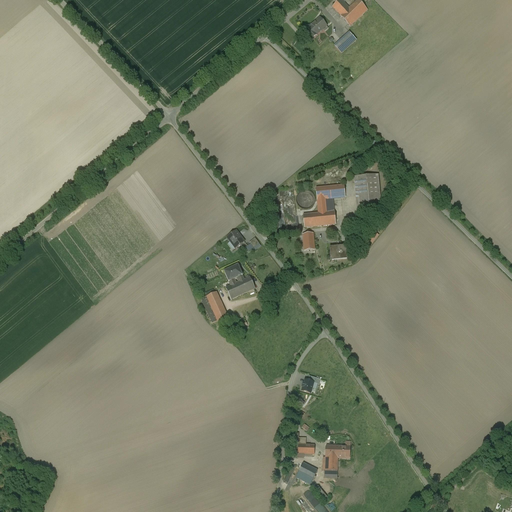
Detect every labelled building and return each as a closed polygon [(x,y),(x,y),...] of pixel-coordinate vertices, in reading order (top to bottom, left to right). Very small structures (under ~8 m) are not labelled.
[(341,0),(339,0),(332,7),(341,16),(349,8),(341,0)] [(341,16),(350,26),(367,10),(363,6),(358,0),(349,8),(341,16)] [(326,26),(320,18),(310,27),(309,27),(316,35),(316,34),(326,26)] [(316,35),(309,27),(310,27),(309,26),(304,31),(311,39),(317,35),(316,34),(316,35)] [(349,33),(334,46),(341,54),(356,40),(349,33)] [(377,176),(357,178),(360,208),(380,206),(377,176)] [(344,186),(316,188),(317,201),(325,200),(345,198),(344,186)] [(308,191),(306,190),(305,190),(303,191),(302,191),(301,191),(300,192),(299,193),(298,194),(297,195),(297,196),(296,197),(296,198),(296,199),(296,200),(296,201),(296,202),(297,203),(297,204),(297,205),(298,206),(300,207),(301,208),(302,209),(303,209),(304,209),(306,209),(307,209),(308,209),(309,208),(310,208),(311,207),(312,206),(313,206),(314,205),(314,204),(314,202),(315,201),(315,200),(315,199),(314,197),(314,196),(313,195),(312,193),(311,192),(310,192),(309,191),(308,191)] [(325,200),(317,201),(318,213),(334,212),(334,211),(326,212),(325,200)] [(318,213),(303,215),(304,228),(335,225),(334,212),(318,213)] [(244,242),(236,231),(227,238),(235,249),(244,242)] [(373,232),(367,239),(370,243),(377,235),(373,232)] [(313,234),(302,235),(304,251),(314,250),(313,234)] [(259,244),(255,238),(249,243),(253,248),(259,244)] [(346,247),(330,248),(331,254),(330,254),(331,260),(347,258),(346,247)] [(213,266),(201,271),(204,280),(217,274),(213,266)] [(238,266),(224,272),(230,286),(244,280),(238,266)] [(230,286),(226,288),(231,300),(255,289),(249,278),(244,280),(230,286)] [(227,317),(216,293),(206,297),(217,322),(227,317)] [(217,322),(206,297),(201,299),(212,324),(217,322)] [(232,321),(230,322),(229,322),(228,323),(227,323),(227,324),(226,325),(226,326),(225,327),(225,329),(225,330),(226,331),(226,332),(227,333),(228,334),(229,334),(230,335),(231,335),(232,335),(233,335),(234,335),(235,335),(236,334),(237,333),(238,333),(238,332),(239,331),(239,330),(239,329),(239,328),(239,327),(239,326),(238,325),(238,324),(237,323),(236,323),(236,322),(234,322),(233,321),(232,321)] [(311,394),(314,383),(308,381),(305,381),(304,384),(303,384),(302,388),(303,388),(302,391),(311,394)] [(298,445),(298,459),(304,459),(304,457),(304,455),(312,455),(314,455),(314,446),(306,445),(298,445)] [(350,447),(326,446),(325,458),(327,458),(338,458),(338,459),(349,459),(350,447)] [(338,458),(327,458),(327,471),(337,472),(338,459),(338,458)] [(317,471),(303,464),(296,478),(310,485),(317,471)] [(324,494),(318,486),(314,490),(320,498),(324,494)]
